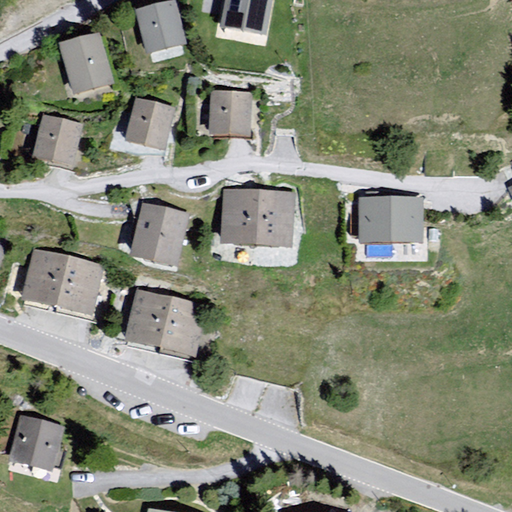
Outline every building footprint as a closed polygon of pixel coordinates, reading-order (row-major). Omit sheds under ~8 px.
[(272,41),(279,0),(221,0),(215,30),(272,41)] [(188,49),(177,6),(137,16),(148,59),(188,49)] [(116,93),(103,39),(62,50),(76,103),(116,93)] [(255,144),(254,96),(209,96),(210,144),(255,144)] [(172,158),(180,115),(135,106),(127,149),(172,158)] [(79,176),(88,131),(45,122),(36,167),(79,176)] [(300,252),(303,197),(228,194),(225,249),(300,252)] [(431,252),(430,202),(365,202),(366,252),(431,252)] [(185,275),(197,219),(145,207),(132,263),(185,275)] [(0,290),(12,244),(0,240),(0,290)] [(93,323),(105,269),(33,253),(21,308),(93,323)] [(204,363),(214,310),(133,295),(124,348),(204,363)] [(58,479),(69,432),(19,421),(8,468),(58,479)]
